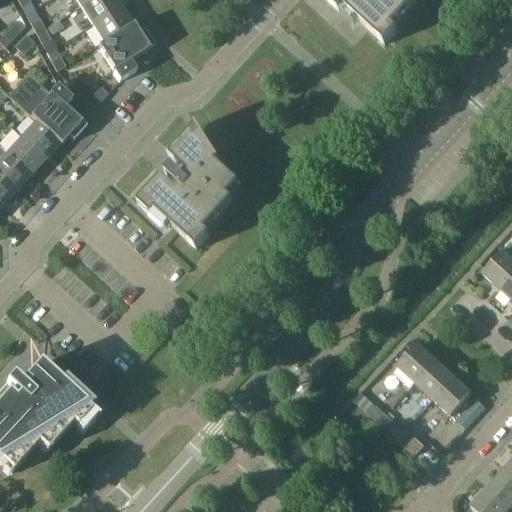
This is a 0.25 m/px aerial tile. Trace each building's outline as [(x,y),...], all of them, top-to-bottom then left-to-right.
[(93,0),(75,0),(81,8),(93,0)] [(92,26),(120,8),(114,0),(93,0),(81,8),(92,26)] [(327,0),(326,1),(340,14),(345,9),(385,47),(398,33),(393,28),(419,0),(327,0)] [(30,2),(21,7),(26,17),(35,12),(30,2)] [(104,44),(132,27),(120,8),(92,26),(104,44)] [(35,12),(26,17),(32,27),(41,22),(35,12)] [(41,22),(32,27),(37,36),(46,32),(41,22)] [(24,30),(17,23),(11,30),(18,37),(24,30)] [(130,64),(135,61),(150,52),(133,26),(132,27),(104,44),(98,48),(114,73),(112,74),(119,84),(136,73),(130,64)] [(12,43),(18,37),(11,30),(4,36),(12,43)] [(46,32),(37,36),(42,46),(51,42),(46,32)] [(0,40),(0,44),(5,50),(12,43),(4,36),(0,40)] [(26,37),(21,43),(29,51),(35,46),(26,37)] [(24,57),(29,51),(21,43),(15,49),(24,57)] [(57,74),(66,69),(60,58),(51,63),(57,74)] [(36,123),(61,146),(60,146),(61,147),(82,125),(65,109),(72,101),(57,87),(50,95),(29,76),(8,98),(36,124),(36,123)] [(75,90),(82,83),(75,77),(68,84),(75,90)] [(82,83),(75,90),(82,96),(89,89),(82,83)] [(89,89),(82,96),(88,103),(95,96),(95,95),(89,89)] [(95,96),(102,103),(108,96),(101,89),(95,95),(95,96)] [(95,96),(88,103),(96,109),(102,103),(95,96)] [(36,123),(36,124),(21,139),(46,162),(60,146),(61,146),(36,123)] [(176,165),(138,206),(152,219),(157,214),(198,251),(210,238),(206,233),(233,203),(228,199),(240,186),(217,166),(220,162),(198,128),(170,159),(176,165)] [(0,144),(0,148),(31,177),(46,162),(21,139),(12,131),(0,144)] [(31,177),(0,148),(0,178),(16,193),(31,177)] [(16,193),(0,178),(0,207),(2,209),(16,193)] [(502,292),(511,280),(511,262),(503,254),(484,275),(502,292)] [(511,301),(511,280),(502,292),(511,301)] [(416,385),(435,364),(417,347),(398,369),(416,385)] [(435,364),(416,385),(433,401),(453,380),(435,364)] [(21,388),(12,379),(5,387),(14,396),(11,399),(4,392),(0,396),(0,465),(5,470),(16,458),(22,464),(37,448),(40,450),(54,434),(60,440),(72,427),(82,437),(98,420),(58,383),(55,386),(52,383),(25,384),(21,388)] [(453,380),(433,401),(451,418),(471,396),(453,380)] [(379,425),(386,417),(376,408),(369,415),(379,425)] [(386,417),(379,425),(390,434),(397,427),(386,417)] [(398,441),(416,457),(424,449),(406,432),(398,441)] [(488,491),(510,511),(511,508),(511,481),(504,474),(488,491)] [(509,511),(510,511),(488,491),(471,509),(474,511),(509,511)]
